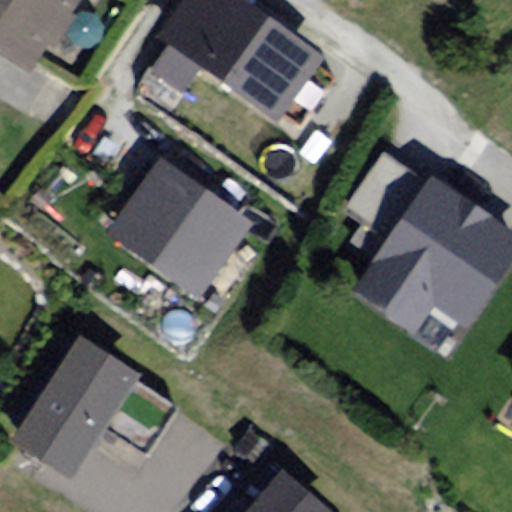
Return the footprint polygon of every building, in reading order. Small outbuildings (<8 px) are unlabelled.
[(95,0),(0,0),(0,50),(43,79),(95,0)] [(340,66),(244,0),(189,0),(158,46),(290,137),(340,66)] [(195,283),(236,226),(164,174),(123,230),(195,283)] [(511,278),(511,224),(432,174),(354,298),(429,345),(444,320),(474,339),(511,278)] [(191,413),(83,344),(13,451),(83,496),(114,448),(153,473),(191,413)] [(324,511),(287,480),(259,511),(324,511)]
